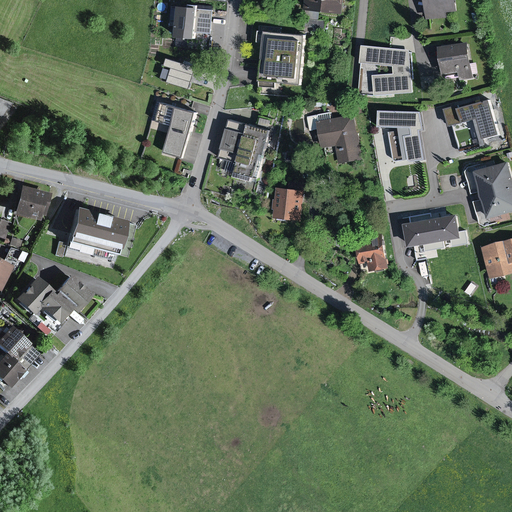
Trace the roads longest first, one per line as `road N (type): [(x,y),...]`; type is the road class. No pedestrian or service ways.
road 1 (residential): [(188,209),(487,394)]
road 2 (residential): [(0,424),(188,209)]
road 3 (residential): [(188,209),(225,86),(236,0)]
road 4 (residential): [(0,163),(188,209)]
